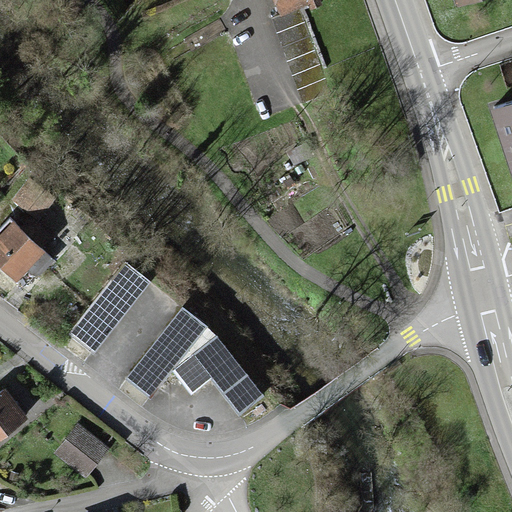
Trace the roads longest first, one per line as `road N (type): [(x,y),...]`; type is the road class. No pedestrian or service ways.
road 1 (residential): [(223,448),(301,412),(408,333),(481,292)]
road 2 (residential): [(0,320),(167,447),(223,448)]
road 3 (track): [(418,327),(348,219),(292,99)]
road 4 (primary): [(421,74),(481,292)]
road 5 (primary): [(481,292),(511,413)]
